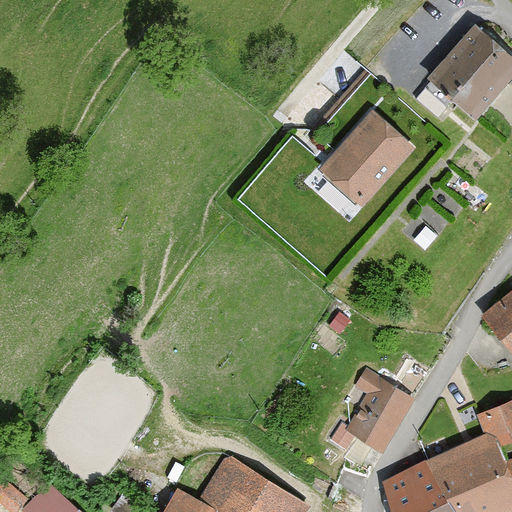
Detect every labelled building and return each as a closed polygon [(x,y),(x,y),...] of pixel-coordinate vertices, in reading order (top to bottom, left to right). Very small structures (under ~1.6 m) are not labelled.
[(511,59),(465,22),(420,78),(469,118),(511,65),(511,59)] [(362,105),(310,164),(353,201),(404,142),(362,105)] [(511,296),(486,317),(511,348),(511,296)] [(154,393),(97,353),(39,436),(97,475),(154,393)] [(403,394),(354,364),(344,380),(360,390),(338,425),(372,445),(403,394)] [(511,393),(469,408),(479,440),(511,429),(511,393)] [(479,440),(428,464),(457,511),(505,511),(489,461),(479,440)] [(511,511),(511,453),(489,461),(505,511),(511,511)] [(162,485),(145,511),(293,511),(300,502),(222,454),(191,503),(162,485)] [(457,511),(428,464),(388,483),(394,511),(457,511)] [(0,494),(17,511),(32,496),(8,473),(0,481),(0,494)] [(80,511),(44,482),(18,511),(80,511)]
